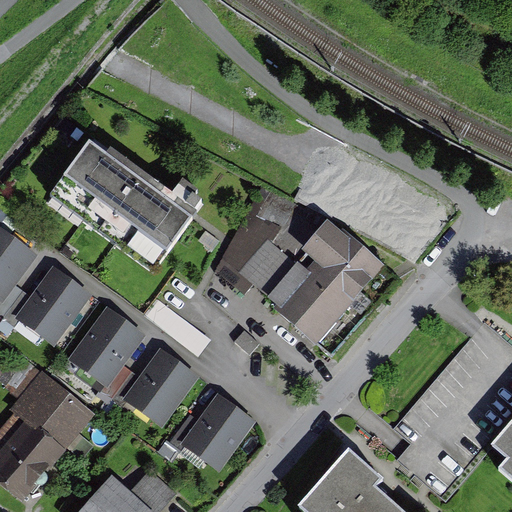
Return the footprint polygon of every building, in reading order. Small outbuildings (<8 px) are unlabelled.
[(208,220),(101,143),(61,199),(168,275),(208,220)] [(329,231),(267,188),(222,272),(250,297),(259,287),(324,352),(392,271),(336,223),(329,231)] [(47,258),(0,223),(0,298),(10,306),(47,258)] [(101,298),(62,268),(22,320),(61,350),(101,298)] [(154,338),(116,309),(75,362),(114,391),(154,338)] [(208,378),(169,350),(129,403),(169,432),(208,378)] [(103,417),(48,373),(17,411),(32,424),(0,463),(0,481),(31,506),(103,417)] [(264,424),(226,396),(188,447),(227,475),(264,424)] [(511,424),(494,446),(511,461),(504,470),(511,477),(511,424)] [(402,511),(376,488),(383,480),(349,451),(299,508),(303,511),(402,511)] [(139,493),(122,478),(92,511),(170,511),(185,495),(158,472),(139,493)]
